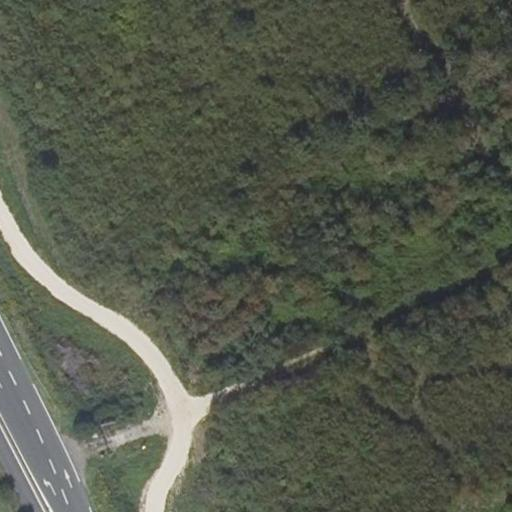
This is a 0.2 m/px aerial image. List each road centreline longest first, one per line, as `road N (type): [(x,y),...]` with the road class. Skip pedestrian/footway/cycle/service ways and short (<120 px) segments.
road 1 (track): [(0,186),(86,337),(144,400),(156,427),(168,511)]
road 2 (secondary): [(69,511),(0,362)]
